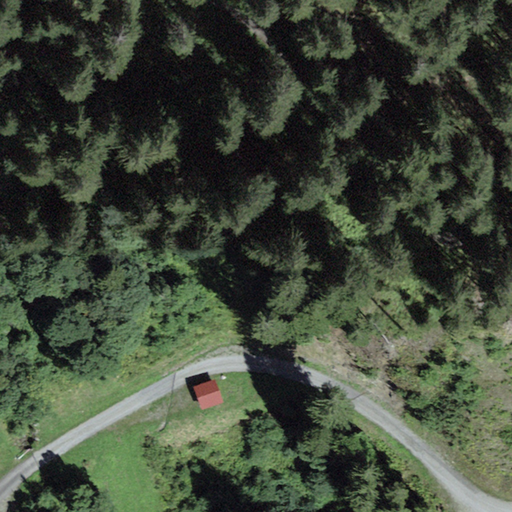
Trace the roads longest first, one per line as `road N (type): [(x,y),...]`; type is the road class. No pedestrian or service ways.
road 1 (track): [(0,496),(67,434),(172,376),(228,361),(277,365),(348,398),(442,479),(511,505)]
road 2 (track): [(202,0),(347,109),(439,233),(485,223),(511,183)]
